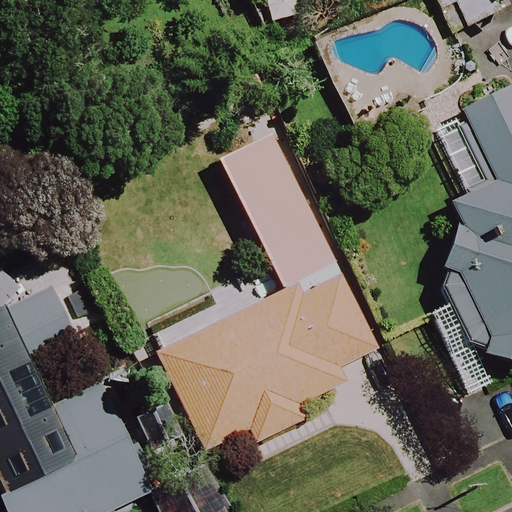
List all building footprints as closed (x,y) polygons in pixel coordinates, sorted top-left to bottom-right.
[(424,0),(434,18),(447,12),(450,17),(437,24),(445,41),(489,19),(486,12),(508,0),(424,0)] [(511,104),(504,87),(455,111),(459,120),(428,135),(460,202),(439,213),(447,227),(440,256),(470,267),(471,289),(420,313),(463,403),(511,380),(511,104)] [(333,272),(271,138),(213,165),(275,300),(152,357),(198,457),(244,435),(250,447),(300,424),(294,411),(341,389),(333,372),(371,355),(333,272)] [(10,423),(0,404),(0,511),(116,511),(148,495),(88,382),(10,423)] [(225,511),(202,470),(141,504),(145,511),(225,511)]
